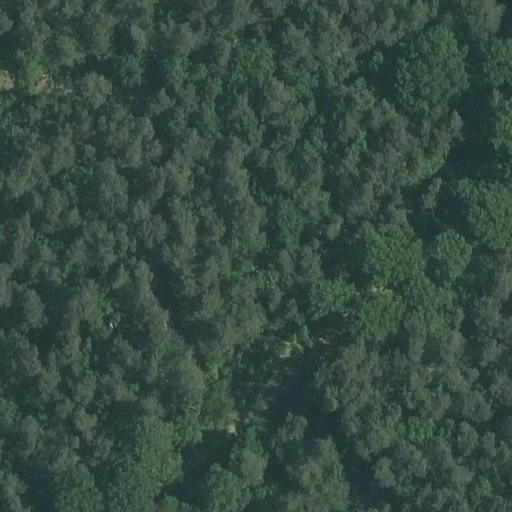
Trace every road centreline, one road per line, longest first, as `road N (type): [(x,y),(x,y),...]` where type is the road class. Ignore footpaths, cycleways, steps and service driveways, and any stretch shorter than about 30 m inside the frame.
road 1 (track): [(114,511),(328,352)]
road 2 (track): [(426,274),(511,182)]
